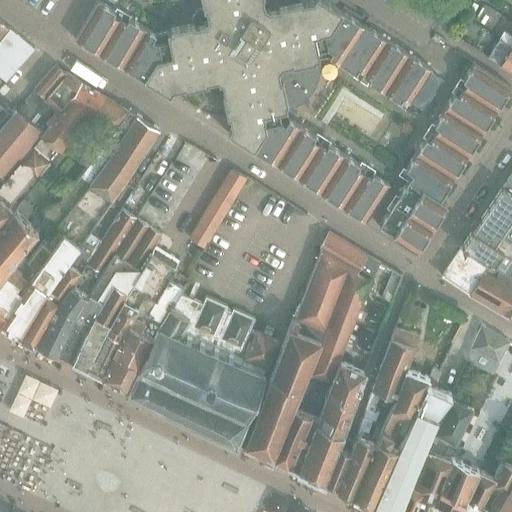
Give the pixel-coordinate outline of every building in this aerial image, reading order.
[(98,0),(96,0),(74,38),(141,77),(169,94),(171,90),(172,89),(174,88),(182,87),(183,89),(207,83),(207,81),(214,80),(221,86),(223,92),(221,92),(226,116),(228,116),(230,126),(227,131),(364,219),(366,216),(388,181),(289,117),(287,106),(292,105),(298,102),(303,99),(307,95),(311,91),(314,86),(317,80),(318,74),(319,69),(319,63),(318,57),(329,55),(406,105),(409,101),(423,109),(442,79),(428,70),(431,67),(326,0),(310,0),(305,1),(303,0),(202,0),(207,18),(203,23),(194,25),(193,23),(169,29),(169,31),(156,34),(98,0)] [(0,36),(9,26),(0,19),(0,36)] [(0,84),(3,81),(33,47),(9,26),(0,36),(0,84)] [(511,44),(511,34),(503,29),(499,36),(511,44)] [(511,44),(499,36),(487,56),(511,69),(511,44)] [(45,96),(65,71),(54,62),(37,82),(34,86),(45,96)] [(446,202),(439,197),(511,86),(473,62),(405,168),(402,166),(397,172),(407,179),(378,224),(416,248),(446,202)] [(62,102),(79,81),(65,71),(45,96),(58,107),(62,102)] [(89,114),(104,95),(79,81),(62,102),(82,114),(85,110),(89,114)] [(113,130),(131,107),(104,95),(89,114),(113,130)] [(0,146),(32,112),(21,103),(11,115),(0,126),(0,146)] [(0,126),(11,115),(0,105),(0,126)] [(93,181),(113,196),(151,139),(160,124),(136,109),(131,107),(113,130),(80,170),(94,180),(93,181)] [(49,126),(32,112),(0,146),(0,182),(42,133),(49,126)] [(176,139),(196,149),(204,134),(184,124),(176,139)] [(0,220),(11,207),(52,160),(50,158),(59,148),(42,133),(0,182),(0,220)] [(194,238),(204,244),(218,222),(246,175),(230,166),(204,214),(205,214),(192,237),(194,238)] [(461,242),(460,243),(488,262),(489,261),(503,270),(511,259),(511,169),(501,185),(480,217),(462,243),(461,242)] [(89,230),(113,196),(93,181),(94,180),(80,170),(48,211),(62,226),(49,244),(39,236),(25,254),(35,264),(0,320),(0,322),(23,334),(90,231),(89,230)] [(35,341),(123,206),(121,205),(100,238),(90,231),(23,334),(35,341)] [(107,266),(137,216),(123,206),(35,341),(53,350),(56,352),(107,266)] [(0,246),(23,218),(11,207),(0,220),(0,246)] [(86,367),(150,254),(148,253),(162,232),(137,216),(107,266),(121,275),(71,359),(86,367)] [(0,274),(11,259),(34,228),(23,218),(0,246),(0,274)] [(328,230),(242,441),(271,453),(353,246),(328,230)] [(483,269),(488,262),(487,262),(460,243),(440,273),(468,291),(483,269)] [(297,465),(338,358),(369,278),(355,270),(366,254),(353,246),(271,453),(297,465)] [(0,274),(0,320),(35,264),(25,254),(17,264),(11,259),(0,274)] [(157,299),(175,268),(169,264),(166,270),(160,266),(163,261),(150,254),(86,367),(100,373),(146,293),(157,299)] [(56,352),(71,359),(121,275),(107,266),(56,352)] [(126,386),(127,385),(158,324),(178,291),(187,274),(175,267),(175,268),(157,299),(146,293),(100,373),(126,386)] [(494,307),(511,279),(511,278),(498,269),(494,275),(483,269),(468,291),(494,307)] [(506,314),(511,305),(511,279),(494,307),(506,314)] [(158,324),(127,385),(126,386),(123,391),(235,444),(237,439),(265,372),(262,371),(265,365),(266,366),(278,339),(256,329),(255,330),(250,328),(255,315),(205,293),(202,301),(178,291),(158,324)] [(491,373),(509,340),(481,323),(480,324),(465,359),(491,373)] [(404,367),(405,367),(418,332),(395,324),(371,387),(380,391),(395,396),(404,367)] [(345,343),(298,466),(322,476),(370,355),(345,343)] [(428,376),(405,367),(404,367),(395,396),(376,439),(353,493),(373,503),(425,383),(428,376)] [(396,511),(417,458),(422,445),(431,424),(435,415),(450,393),(425,383),(373,503),(387,511),(396,511)] [(375,407),(380,391),(371,387),(354,437),(354,438),(350,449),(344,447),(335,443),(322,480),(329,483),(353,493),(376,439),(362,434),(364,429),(368,431),(373,419),(375,419),(379,409),(375,407)] [(474,511),(475,510),(493,476),(451,456),(422,445),(417,458),(396,511),(474,511)] [(479,511),(511,511),(511,465),(501,460),(493,476),(475,510),(479,511)] [(259,511),(297,511),(299,507),(261,495),(256,511),(259,511)]
